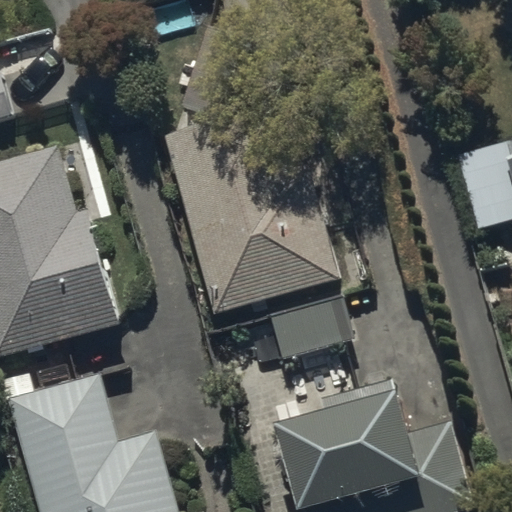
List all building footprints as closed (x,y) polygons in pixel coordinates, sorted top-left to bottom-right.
[(0,113),(16,109),(4,65),(0,66),(0,113)] [(168,128),(220,308),(346,272),(293,92),(168,128)] [(62,139),(0,155),(0,351),(126,316),(94,202),(81,206),(62,139)] [(359,334),(348,291),(275,310),(287,354),(359,334)] [(103,370),(14,395),(46,511),(207,511),(207,510),(199,511),(184,511),(161,426),(122,436),(103,370)] [(312,511),(442,511),(479,502),(456,414),(419,424),(407,379),(282,412),(306,499),(309,498),(312,511)]
